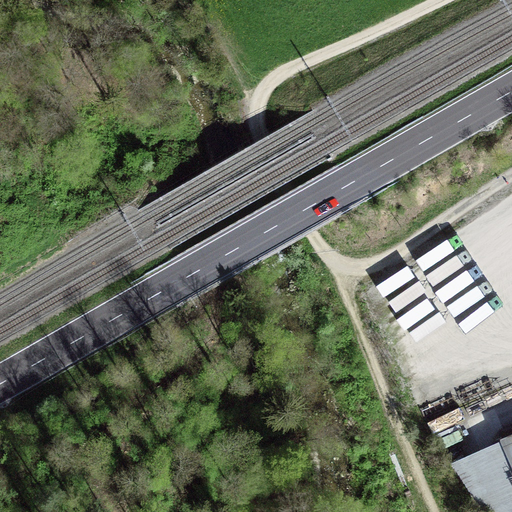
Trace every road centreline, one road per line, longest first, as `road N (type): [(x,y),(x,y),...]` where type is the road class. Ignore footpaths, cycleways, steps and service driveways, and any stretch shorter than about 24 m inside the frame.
road 1 (primary): [(0,383),(511,91)]
road 2 (track): [(442,511),(406,452),(336,263)]
road 3 (track): [(446,0),(258,90),(251,124)]
road 4 (track): [(336,263),(411,242),(511,162)]
road 5 (track): [(251,124),(315,242),(336,263)]
